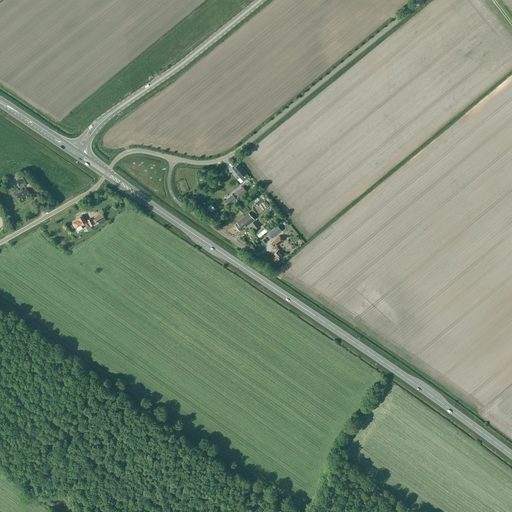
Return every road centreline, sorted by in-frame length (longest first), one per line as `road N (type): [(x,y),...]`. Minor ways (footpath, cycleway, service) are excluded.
road 1 (trunk): [(511,455),(153,206)]
road 2 (track): [(293,511),(0,303)]
road 3 (unclassified): [(173,157),(200,163),(233,154),(422,0)]
road 4 (tertiary): [(114,110),(260,0)]
road 5 (unclassified): [(173,157),(174,199),(245,249)]
road 6 (unclassified): [(0,243),(89,192),(104,175)]
